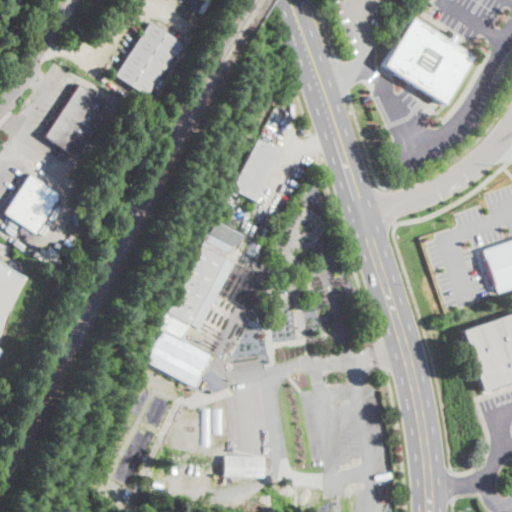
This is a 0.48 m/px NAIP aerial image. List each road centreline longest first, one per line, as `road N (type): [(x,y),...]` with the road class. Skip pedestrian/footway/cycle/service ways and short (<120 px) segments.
road 1 (primary): [(429,511),(412,376),(287,0)]
road 2 (residential): [(360,215),(466,173),(511,124)]
road 3 (residential): [(0,104),(77,0)]
